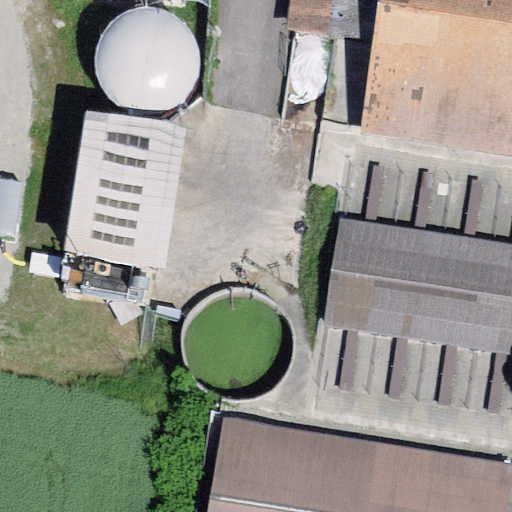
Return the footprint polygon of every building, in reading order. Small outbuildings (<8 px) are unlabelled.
[(337,0),(332,35),(379,42),(385,0),(337,0)] [(511,0),(385,0),(379,42),(366,129),(484,147),(488,121),(511,124),(511,0)] [(212,77),(163,8),(90,59),(139,128),(212,77)] [(176,147),(92,135),(73,262),(144,272),(156,189),(169,191),(176,147)] [(511,252),(344,227),(329,328),(511,355),(511,252)] [(230,424),(224,467),(505,511),(511,468),(230,424)] [(505,511),(224,467),(216,511),(505,511)]
